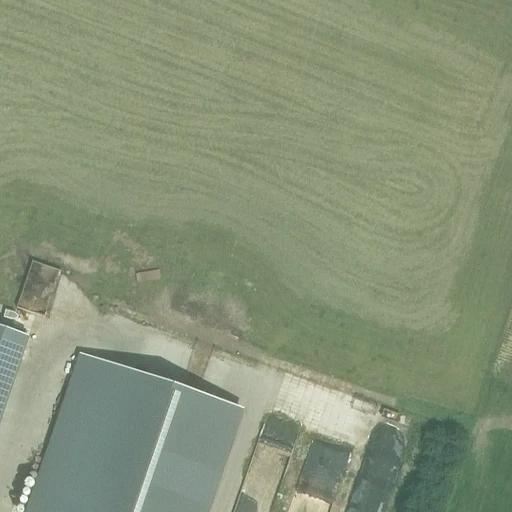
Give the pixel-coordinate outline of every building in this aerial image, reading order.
[(0,328),(0,414),(26,338),(0,328)] [(205,511),(240,410),(83,357),(30,511),(205,511)] [(336,390),(359,387),(356,366),(334,369),(336,390)] [(364,405),(363,418),(387,420),(388,407),(364,405)] [(387,423),(414,429),(416,420),(389,414),(387,423)] [(313,434),(315,422),(275,416),(273,427),(313,434)] [(320,449),(349,457),(353,443),(324,434),(320,449)] [(403,465),(408,446),(379,438),(373,457),(403,465)] [(358,511),(381,511),(386,501),(366,493),(358,511)]
